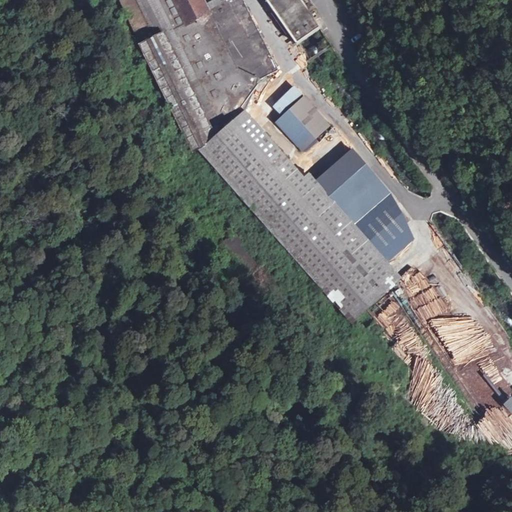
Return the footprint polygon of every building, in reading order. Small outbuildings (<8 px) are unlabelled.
[(129,0),(152,36),(138,45),(193,155),(199,153),(244,111),(261,79),(276,70),(242,0),(129,0)] [(313,6),(308,0),(299,0),(298,1),(297,0),(265,0),(264,1),(296,45),(318,28),(306,11),(313,6)] [(360,0),(340,0),(334,5),(354,33),(367,22),(358,10),(364,5),(360,0)] [(322,193),(357,232),(370,229),(390,211),(391,197),(351,150),(322,119),(292,90),(271,117),(309,151),(314,146),(341,172),(352,171),(368,189),(357,198),(338,178),(323,192),(322,193)] [(323,192),(312,180),(310,182),(274,142),(244,111),(199,153),(242,204),(350,324),(356,318),(381,295),(399,278),(357,232),(322,193),(323,192)] [(284,133),(274,142),(310,182),(312,180),(320,172),(284,133)] [(249,232),(257,226),(249,216),(241,223),(249,232)] [(398,236),(417,263),(435,251),(415,223),(398,236)] [(213,243),(265,306),(276,296),(224,233),(213,243)] [(294,278),(301,285),(304,282),(298,275),(294,278)] [(381,295),(356,318),(411,375),(438,349),(381,295)] [(511,366),(493,339),(463,359),(482,386),(511,366)] [(511,395),(503,404),(511,414),(511,412),(511,395)]
